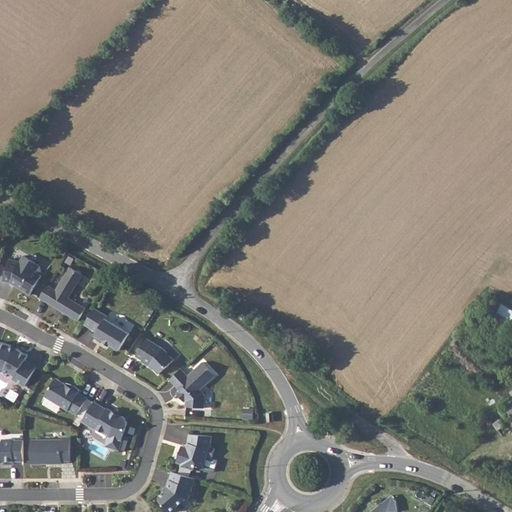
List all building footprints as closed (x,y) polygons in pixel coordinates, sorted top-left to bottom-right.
[(9,258),(2,281),(12,283),(30,295),(43,274),(37,271),(40,264),(24,255),(21,262),(9,258)] [(71,267),(56,290),(48,285),(40,297),(59,308),(60,306),(64,308),(63,311),(78,321),(86,308),(69,298),(83,274),(71,267)] [(108,316),(95,308),(85,324),(98,332),(96,335),(105,341),(111,345),(120,350),(130,333),(106,318),(108,316)] [(153,338),(176,358),(181,353),(158,333),(153,338)] [(147,338),(136,356),(143,360),(142,361),(149,365),(150,366),(151,365),(159,374),(174,360),(164,348),(147,338)] [(16,348),(0,342),(0,343),(0,370),(2,372),(6,370),(16,376),(13,379),(25,386),(37,367),(26,360),(28,356),(16,348)] [(188,376),(181,369),(170,379),(181,390),(177,394),(181,398),(184,394),(187,397),(187,400),(186,406),(204,408),(205,394),(201,389),(216,375),(203,362),(188,376)] [(56,378),(45,396),(69,410),(78,415),(88,398),(79,393),(80,392),(79,391),(80,390),(79,389),(79,388),(78,387),(76,386),(75,385),(68,387),(67,384),(56,378)] [(510,411),(502,418),(508,424),(510,424),(511,426),(511,393),(511,394),(511,404),(507,408),(510,411)] [(107,410),(94,402),(83,421),(97,429),(97,428),(110,435),(107,445),(119,449),(128,423),(125,417),(111,413),(112,411),(108,408),(107,410)] [(500,420),(493,426),(498,432),(505,426),(500,420)] [(212,436),(190,434),(189,443),(188,447),(183,445),(179,459),(178,462),(183,464),(182,466),(194,470),(195,466),(204,468),(208,456),(213,458),(216,448),(211,447),(212,436)] [(71,461),(71,437),(63,437),(63,440),(31,440),(32,463),(63,463),(63,461),(71,461)] [(0,461),(24,461),(24,440),(14,440),(14,439),(3,439),(3,442),(0,441),(0,462),(0,463),(0,461)] [(195,478),(173,471),(168,486),(169,487),(159,496),(159,499),(170,511),(186,498),(189,499),(195,478)] [(393,511),(399,511),(397,500),(392,495),(370,511),(393,511)]
